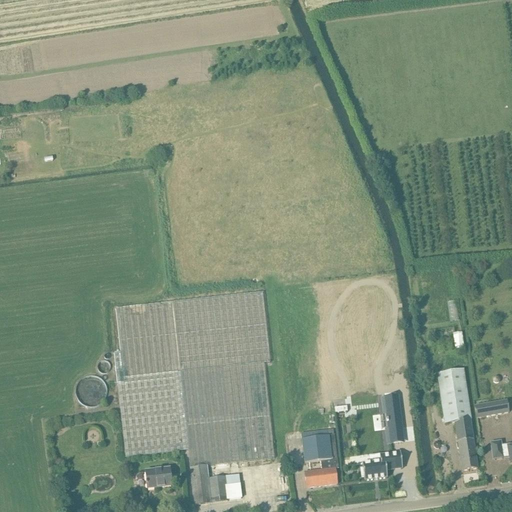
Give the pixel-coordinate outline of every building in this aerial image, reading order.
[(190,470),(194,506),(229,502),(228,500),(242,499),(240,484),(239,475),(209,479),(207,466),(274,459),(263,363),(269,363),(262,293),(116,309),(121,353),(114,354),(126,458),(187,450),(190,470)] [(450,321),(459,320),(457,300),(448,301),(450,321)] [(455,348),(463,347),(461,333),(453,334),(455,348)] [(478,470),(470,421),(472,420),(464,370),(437,375),(444,425),(455,423),(458,443),(456,444),(457,449),(459,450),(462,472),(478,470)] [(334,399),(334,412),(346,412),(346,399),(334,399)] [(398,399),(382,401),(384,415),(386,414),(388,429),(385,429),(385,430),(401,428),(398,399)] [(507,401),(474,407),(476,420),(509,414),(507,401)] [(334,436),(329,437),(327,437),(326,431),(300,434),(304,464),(321,462),(322,471),(304,473),(306,489),(337,485),(335,469),(338,469),(334,436)] [(511,445),(501,447),(500,443),(491,444),(493,460),(503,458),(509,457),(510,464),(511,463),(511,445)] [(402,469),(400,453),(379,456),(380,462),(362,465),(364,482),(391,479),(390,471),(402,469)] [(172,487),(170,469),(145,472),(147,490),(172,487)]
